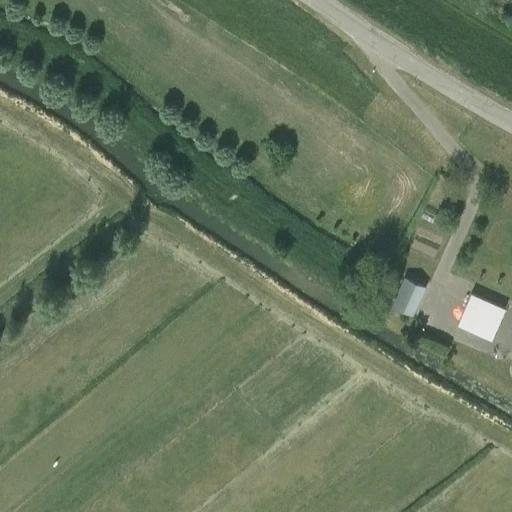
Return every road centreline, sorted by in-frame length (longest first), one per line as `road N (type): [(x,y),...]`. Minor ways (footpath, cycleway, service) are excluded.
road 1 (track): [(0,109),(288,308),(511,443)]
road 2 (tertiary): [(511,129),(310,0)]
